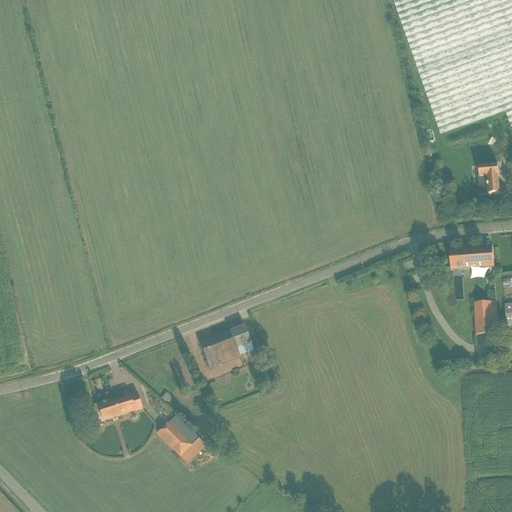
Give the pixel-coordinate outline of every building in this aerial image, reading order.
[(511,0),(397,0),(444,134),(507,113),(511,127),(511,0)] [(452,272),(495,269),(493,247),(450,250),(452,272)] [(469,299),(470,332),(491,332),(490,298),(469,299)] [(511,300),(500,301),(501,321),(511,320),(511,300)] [(209,369),(241,357),(231,331),(200,342),(209,369)] [(101,421),(143,408),(138,391),(96,403),(101,421)] [(152,415),(159,420),(163,414),(155,409),(152,415)] [(150,433),(183,463),(201,443),(168,414),(150,433)]
